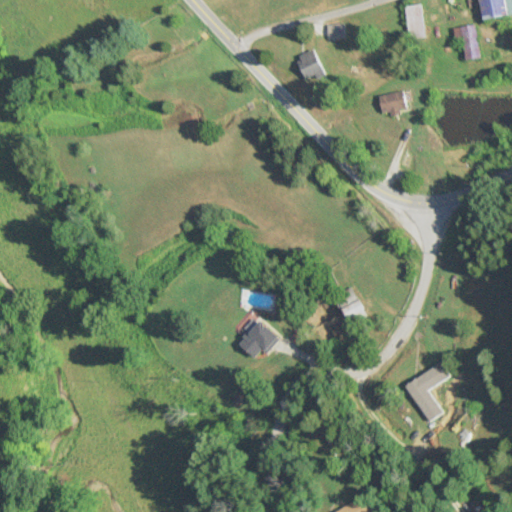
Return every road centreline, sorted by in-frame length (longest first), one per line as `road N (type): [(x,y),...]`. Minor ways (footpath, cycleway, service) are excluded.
road 1 (residential): [(274,511),(277,439),(293,387),(315,372),(366,371),(384,356),(417,295),(433,194)]
road 2 (tertiary): [(511,169),(433,194),(373,184),(198,0)]
road 3 (residential): [(234,39),(365,0)]
